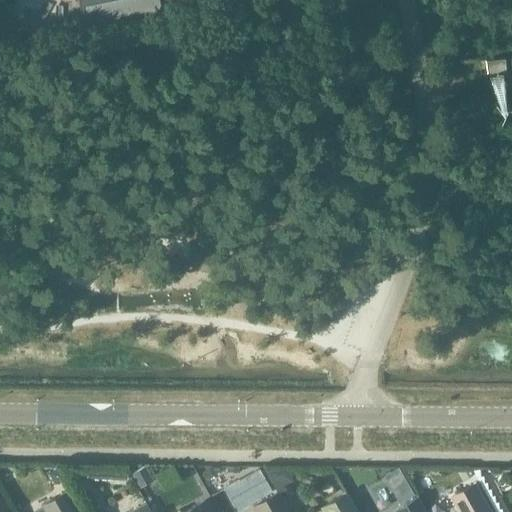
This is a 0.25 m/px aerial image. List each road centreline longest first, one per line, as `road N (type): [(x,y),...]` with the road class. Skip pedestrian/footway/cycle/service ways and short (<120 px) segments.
road 1 (unknown): [(424,183),(260,163),(0,178)]
road 2 (residential): [(406,0),(424,183),(412,252),(371,357)]
road 3 (secondary): [(304,415),(0,412)]
road 4 (secondary): [(364,416),(511,417)]
